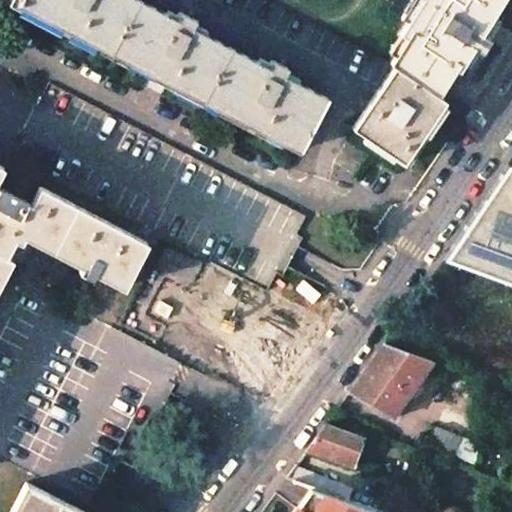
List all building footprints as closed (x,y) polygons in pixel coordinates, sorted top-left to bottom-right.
[(19,0),(18,3),(168,81),(299,150),(327,98),(283,74),(286,67),(274,61),(270,68),(191,26),(194,19),(181,13),(178,20),(140,0),(19,0)] [(405,37),(388,63),(394,66),(352,128),(406,156),(416,145),(423,149),(436,131),(450,109),(441,103),(443,100),(436,94),(453,66),(456,68),(477,36),(499,0),(418,0),(398,33),(405,37)] [(304,212),(46,89),(30,123),(10,163),(269,286),(285,252),(304,212)] [(0,280),(2,277),(12,258),(6,255),(14,238),(21,241),(23,235),(81,265),(78,270),(91,277),(94,272),(123,287),(147,241),(40,186),(30,203),(0,187),(0,172),(3,166),(0,164),(0,280)] [(511,167),(509,166),(442,257),(511,281),(511,167)] [(176,367),(17,290),(0,322),(0,460),(106,511),(171,377),(176,367)] [(195,341),(191,340),(183,354),(266,397),(290,367),(312,339),(251,306),(243,322),(234,317),(224,336),(229,339),(220,355),(195,341)] [(416,330),(409,345),(434,356),(441,341),(416,330)] [(349,392),(392,417),(425,372),(451,382),(456,368),(384,343),(364,370),(349,392)] [(467,372),(463,380),(474,386),(478,376),(467,372)] [(314,439),(308,448),(353,464),(362,436),(326,423),(314,439)] [(435,426),(427,441),(452,452),(460,436),(435,426)] [(85,511),(26,481),(9,511),(85,511)] [(382,511),(310,485),(290,511),(382,511)]
